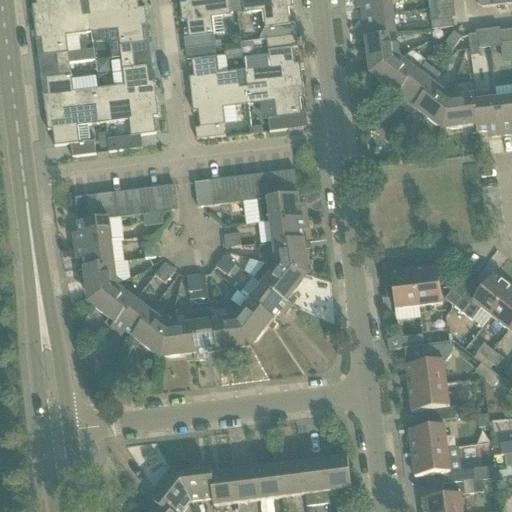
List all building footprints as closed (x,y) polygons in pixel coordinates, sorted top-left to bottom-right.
[(90,18),(87,0),(62,3),(61,0),(35,0),(36,7),(32,7),(34,25),(90,18)] [(89,0),(87,0),(90,18),(139,11),(137,0),(89,0)] [(231,17),(231,15),(237,14),(235,0),(233,0),(229,1),(229,0),(226,0),(186,5),(186,4),(180,5),(182,23),(187,23),(189,40),(214,36),(212,20),(222,18),(231,17)] [(293,10),(291,0),(235,0),(237,14),(243,13),(244,16),(263,13),(265,30),(259,40),(260,42),(266,41),(296,37),(295,26),(290,27),(288,10),(293,10)] [(393,16),(391,0),(353,0),(355,7),(361,6),(363,20),(393,16)] [(501,7),(500,0),(489,0),(491,8),(501,7)] [(145,10),(139,11),(90,18),(92,35),(93,44),(101,43),(110,48),(111,61),(121,60),(133,58),(131,47),(145,45),(143,29),(147,28),(145,10)] [(396,38),(393,16),(363,20),(364,33),(358,33),(359,44),(366,43),(366,42),(396,38)] [(78,37),(92,35),(90,18),(34,25),(36,42),(41,42),(43,58),(56,57),(58,68),(70,66),(95,63),(93,51),(80,53),(68,54),(66,38),(78,37)] [(453,29),(452,20),(442,22),(443,30),(453,29)] [(443,30),(442,22),(431,23),(432,32),(443,30)] [(511,43),(511,32),(500,33),(501,45),(511,43)] [(457,46),(462,40),(454,34),(449,40),(457,46)] [(477,47),(476,36),(468,37),(469,48),(477,47)] [(296,37),(277,40),(266,41),(268,55),(270,69),(244,72),(247,90),(302,83),(300,65),(295,66),(293,50),(298,49),(296,37)] [(399,60),(396,38),(366,42),(366,43),(369,67),(373,75),(399,60)] [(452,53),(457,46),(449,40),(444,46),(452,53)] [(240,43),(225,44),(227,60),(242,58),(240,43)] [(447,59),(452,53),(444,46),(439,53),(447,59)] [(479,57),(477,47),(469,48),(471,58),(479,57)] [(134,69),(133,58),(121,60),(124,88),(115,89),(99,91),(101,108),(103,108),(156,101),(154,84),(150,84),(147,68),(134,69)] [(247,90),(244,72),(228,74),(219,75),(217,59),(211,59),(192,62),(194,78),(189,79),(191,96),(247,90)] [(108,60),(96,61),(97,73),(109,72),(108,60)] [(399,60),(373,75),(378,82),(397,98),(416,73),(399,60)] [(99,91),(73,94),(71,80),(70,66),(58,68),(59,79),(46,80),(48,97),(43,98),(45,115),(101,108),(99,91)] [(412,117),(434,87),(416,73),(397,98),(408,106),(404,111),(412,117)] [(304,100),(302,83),(247,90),(249,107),(260,106),(275,104),(277,119),(268,121),(269,135),(288,132),(286,119),(302,117),(299,101),(304,100)] [(443,129),(451,100),(434,87),(412,117),(416,112),(435,127),(443,129)] [(225,124),(223,110),(236,109),(249,107),(247,90),(191,96),(194,114),(198,113),(200,129),(195,130),(197,142),(227,138),(225,124)] [(477,129),(472,98),(451,100),(443,129),(452,132),(476,129),(477,129)] [(501,139),(496,102),(474,104),(473,98),(472,98),(477,129),(476,129),(477,135),(491,134),(492,140),(501,139)] [(511,130),(511,99),(496,102),(501,139),(511,137),(510,131),(511,130)] [(159,118),(156,101),(103,108),(106,125),(128,122),(131,139),(108,142),(109,155),(142,151),(141,138),(156,136),(154,119),(159,118)] [(90,144),(88,127),(106,125),(103,108),(101,108),(45,115),(48,133),(52,132),(54,149),(70,147),(72,160),(96,157),(94,143),(90,144)] [(99,149),(107,148),(106,141),(105,134),(98,135),(99,149)] [(298,197),(295,172),(283,174),(286,199),(298,197)] [(286,199),(283,174),(271,175),(274,200),(286,199)] [(274,200),(271,175),(258,177),(262,202),(267,201),(274,200)] [(262,202),(258,177),(246,178),(250,204),(257,203),(262,202)] [(250,204),(246,178),(234,180),(238,205),(250,204)] [(238,205),(234,180),(222,182),(225,207),(238,205)] [(225,207),(222,182),(209,183),(212,208),(225,207)] [(212,208),(209,183),(195,185),(198,210),(212,208)] [(178,213),(175,188),(161,189),(164,214),(178,213)] [(164,214),(161,189),(148,191),(151,216),(164,214)] [(151,216),(148,191),(135,193),(138,218),(151,216)] [(138,218),(135,193),(123,194),(126,219),(138,218)] [(126,219),(123,194),(111,196),(114,221),(122,220),(126,219)] [(114,221),(111,196),(99,197),(102,222),(109,221),(114,221)] [(102,222),(99,197),(86,199),(89,223),(102,222)] [(300,211),(298,197),(286,199),(274,200),(267,201),(262,202),(257,203),(260,226),(270,224),(307,220),(306,210),(300,211)] [(89,223),(86,199),(75,200),(78,225),(89,223)] [(125,242),(122,220),(114,221),(109,221),(102,222),(89,223),(78,225),(80,239),(73,240),(75,249),(112,245),(111,244),(125,242)] [(308,229),(307,220),(270,224),(273,247),(304,243),(302,230),(308,229)] [(240,236),(232,237),(234,250),(242,249),(240,236)] [(234,250),(232,237),(225,238),(227,251),(234,250)] [(307,268),(304,243),(273,247),(276,268),(305,276),(307,268)] [(114,267),(112,245),(75,249),(76,259),(82,258),(84,271),(114,267)] [(160,259),(159,246),(151,247),(153,260),(160,259)] [(153,260),(151,247),(144,248),(145,261),(153,260)] [(222,274),(231,263),(225,259),(216,269),(222,274)] [(236,268),(231,263),(222,274),(228,278),(236,268)] [(175,274),(165,266),(160,272),(170,280),(175,274)] [(266,266),(254,281),(261,287),(262,286),(292,308),(293,307),(288,304),(302,285),(305,276),(276,268),(266,266)] [(117,289),(114,267),(84,271),(87,296),(91,303),(117,289)] [(437,269),(414,271),(419,310),(442,307),(437,269)] [(419,310),(414,271),(390,274),(395,312),(419,310)] [(170,280),(160,272),(155,278),(165,286),(170,280)] [(491,319),(511,291),(511,289),(494,276),(482,292),(473,285),(454,309),(464,316),(472,323),(481,311),(491,319)] [(454,309),(473,285),(464,277),(452,293),(445,301),(454,309)] [(201,286),(200,278),(187,280),(188,287),(201,286)] [(202,293),(201,286),(188,287),(189,295),(202,293)] [(292,308),(262,286),(261,287),(248,304),(273,323),(281,312),(286,316),(292,308)] [(111,331),(134,302),(117,289),(91,303),(95,311),(114,326),(110,330),(111,331)] [(511,328),(511,291),(491,319),(509,333),(511,328)] [(133,340),(152,316),(134,302),(111,331),(119,337),(123,332),(133,340)] [(258,343),(273,323),(248,304),(235,321),(250,347),(258,343)] [(212,312),(190,315),(196,363),(205,362),(204,356),(218,354),(214,324),(212,312)] [(169,329),(162,358),(170,360),(194,357),(195,363),(196,363),(190,315),(173,317),(169,329)] [(162,358),(169,329),(152,316),(133,340),(153,356),(162,358)] [(250,347),(235,321),(214,324),(218,354),(242,351),(250,347)] [(424,348),(423,337),(387,342),(388,353),(424,348)] [(426,365),(405,368),(408,391),(446,387),(443,365),(445,364),(451,356),(450,345),(424,348),(426,365)] [(486,362),(493,353),(484,346),(477,355),(486,362)] [(496,369),(503,361),(493,353),(486,362),(496,369)] [(484,382),(491,373),(481,366),(474,374),(484,382)] [(493,389),(500,380),(491,373),(484,382),(493,389)] [(449,410),(446,387),(408,391),(411,415),(449,410)] [(455,421),(466,420),(464,408),(453,409),(455,421)] [(478,430),(489,429),(488,417),(477,418),(478,430)] [(444,428),(428,430),(409,432),(412,456),(447,452),(444,428)] [(450,475),(447,452),(412,456),(414,479),(440,476),(442,488),(473,484),(481,483),(480,472),(472,474),(472,472),(450,475)] [(348,460),(324,463),(328,495),(351,492),(348,460)] [(328,495),(324,463),(302,466),(305,497),(306,497),(308,508),(329,506),(328,495)] [(305,497),(302,466),(279,469),(283,500),(305,497)] [(283,500),(279,469),(256,472),(260,503),(283,500)] [(260,503),(256,472),(234,475),(238,506),(260,503)] [(238,506),(234,475),(212,478),(212,474),(211,475),(215,509),(238,506)] [(215,509),(211,475),(177,479),(191,504),(213,502),(214,509),(215,509)] [(185,511),(191,504),(177,479),(156,506),(163,511),(185,511)] [(462,511),(460,497),(475,495),(473,484),(442,488),(443,499),(422,502),(423,511),(462,511)]
